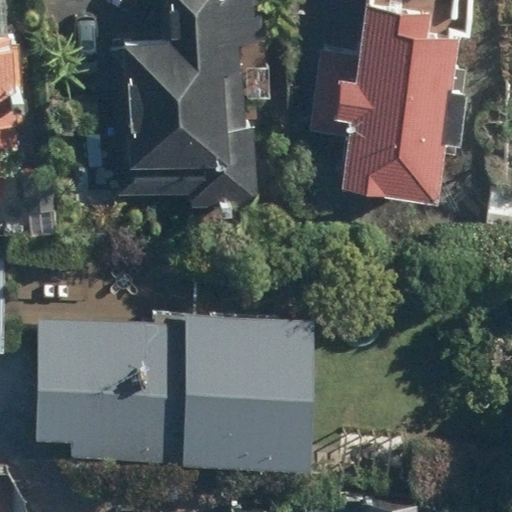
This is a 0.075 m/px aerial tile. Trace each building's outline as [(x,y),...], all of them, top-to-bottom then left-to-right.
[(165,0),(165,9),(119,9),(118,190),(186,191),(186,203),(248,203),(248,191),(281,192),(282,100),(258,100),(259,45),(281,45),(281,0),(165,0)] [(446,0),(372,0),(369,52),(353,51),(354,35),(321,32),(315,122),(356,124),(353,161),(455,168),(465,14),(446,13),(446,0)] [(0,189),(11,190),(10,89),(24,89),(24,13),(0,13),(0,189)] [(12,254),(0,253),(0,339),(7,340),(12,254)] [(44,288),(41,418),(78,418),(78,431),(322,438),(325,295),(44,288)] [(237,511),(430,511),(431,478),(375,478),(374,511),(292,511),(293,499),(238,498),(237,511)]
